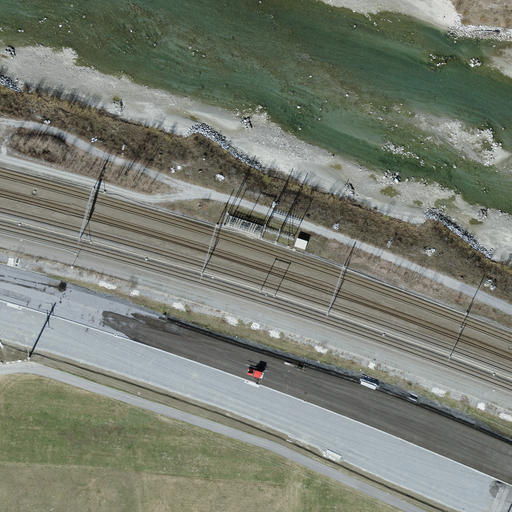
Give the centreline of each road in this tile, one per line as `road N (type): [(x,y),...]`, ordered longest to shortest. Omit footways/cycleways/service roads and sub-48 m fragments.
road 1 (motorway): [(0,323),(203,391),(511,511)]
road 2 (motorway): [(511,473),(219,359),(0,287)]
road 3 (track): [(511,322),(312,241),(0,159)]
road 4 (unclassified): [(0,369),(38,369),(181,413),(418,511)]
